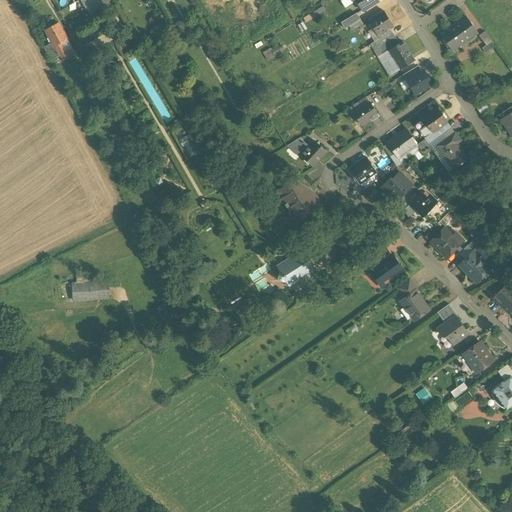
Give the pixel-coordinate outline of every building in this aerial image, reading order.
[(93,0),(92,0),(83,6),(86,11),(97,5),(93,0)] [(377,0),(355,0),(356,1),(362,11),(378,1),(377,0)] [(97,5),(86,11),(89,16),(100,10),(97,5)] [(100,10),(89,16),(92,21),(103,15),(100,10)] [(385,12),(369,21),(379,39),(380,39),(389,33),(387,30),(393,26),(385,12)] [(357,14),(341,23),(345,29),(349,26),(360,19),(357,14)] [(465,16),(453,25),(454,26),(441,35),(452,51),(477,33),(465,16)] [(360,19),(349,26),(353,31),(363,24),(360,19)] [(59,23),(46,30),(55,46),(68,39),(59,23)] [(101,34),(96,25),(78,36),(84,45),(101,34)] [(491,41),(484,31),(478,36),(485,46),(491,41)] [(389,33),(380,39),(383,44),(395,37),(392,32),(389,33)] [(383,44),(378,48),(382,55),(388,51),(399,44),(395,37),(383,44)] [(68,39),(55,46),(63,60),(76,54),(68,39)] [(383,44),(380,39),(379,39),(370,44),(374,50),(378,48),(383,44)] [(485,46),(482,48),(485,53),(495,46),(491,41),(485,46)] [(414,61),(403,42),(399,44),(388,51),(392,58),(393,57),(401,69),(414,61)] [(378,48),(374,50),(378,57),(382,55),(378,48)] [(417,66),(403,75),(407,81),(420,73),(420,72),(417,66)] [(420,73),(407,81),(415,94),(432,84),(424,70),(420,72),(420,73)] [(385,87),(377,92),(380,96),(388,91),(385,87)] [(370,102),(354,113),(362,125),(370,119),(371,121),(379,116),(370,102)] [(435,102),(425,109),(428,114),(437,108),(438,107),(435,102)] [(447,122),(437,108),(428,114),(423,118),(424,118),(419,122),(423,128),(428,125),(433,131),(447,122)] [(511,111),(501,119),(510,132),(511,131),(511,111)] [(406,129),(387,143),(388,143),(395,153),(398,158),(416,146),(417,145),(406,129)] [(467,158),(456,143),(460,140),(454,132),(436,146),(453,169),(460,164),(462,163),(461,162),(467,158)] [(181,139),(188,156),(197,152),(189,135),(181,139)] [(309,147),(299,138),(289,145),(300,155),(306,149),(307,150),(309,147)] [(417,145),(416,146),(419,150),(429,143),(426,139),(417,145)] [(309,147),(307,150),(306,149),(300,155),(312,166),(325,151),(315,142),(309,147)] [(395,153),(388,143),(383,147),(390,157),(395,153)] [(429,143),(420,151),(423,155),(433,148),(429,143)] [(368,159),(361,164),(361,162),(350,170),(360,183),(375,173),(377,172),(368,159)] [(412,185),(399,172),(391,180),(390,179),(382,187),(387,191),(384,193),(390,199),(392,197),(396,201),(412,185)] [(375,173),(360,183),(364,190),(379,179),(375,173)] [(303,188),(294,182),(285,188),(288,192),(281,196),(285,203),(284,204),(286,207),(287,206),(293,216),(304,210),(306,213),(321,204),(314,193),(309,196),(306,191),(307,191),(304,188),(303,188)] [(379,194),(371,185),(361,193),(371,202),(379,194)] [(422,192),(410,203),(417,210),(419,208),(425,213),(438,200),(432,194),(428,198),(422,192)] [(340,240),(352,250),(367,232),(355,222),(340,240)] [(438,224),(425,236),(431,242),(444,230),(438,224)] [(460,245),(444,229),(444,230),(431,242),(447,258),(460,245)] [(302,251),(279,266),(281,270),(280,271),(278,279),(287,281),(288,280),(291,284),(300,279),(298,276),(304,272),(306,275),(314,270),(302,251)] [(474,251),(460,266),(477,282),(491,268),(474,251)] [(366,256),(355,264),(359,269),(370,262),(366,256)] [(374,268),(371,270),(371,271),(381,283),(393,275),(395,278),(403,272),(394,259),(387,264),(384,261),(374,268)] [(370,262),(359,269),(364,276),(371,271),(371,270),(374,268),(370,262)] [(409,279),(397,288),(405,298),(415,291),(416,291),(418,290),(409,279)] [(105,282),(73,285),(74,299),(107,296),(105,282)] [(511,288),(507,283),(493,297),(510,314),(511,312),(511,288)] [(416,291),(415,291),(405,298),(400,302),(404,307),(401,310),(408,319),(411,317),(414,321),(427,311),(428,309),(425,306),(423,306),(421,302),(423,301),(416,291)] [(191,301),(168,314),(172,321),(196,307),(191,301)] [(448,304),(437,313),(445,324),(455,317),(457,316),(448,304)] [(445,324),(438,329),(442,335),(448,337),(442,342),(447,348),(467,334),(467,330),(465,327),(462,327),(455,317),(445,324)] [(480,342),(464,354),(477,373),(494,360),(480,342)] [(477,373),(464,354),(457,359),(471,377),(477,373)] [(511,371),(507,364),(497,371),(504,381),(510,377),(511,375),(511,371)] [(504,381),(504,382),(501,385),(500,384),(493,390),(507,408),(511,404),(511,380),(510,377),(504,381)] [(463,382),(449,391),(453,397),(467,387),(463,382)] [(468,388),(453,400),(460,409),(475,398),(468,388)] [(507,408),(493,390),(492,390),(493,396),(496,402),(500,406),(506,409),(507,408)] [(460,409),(453,400),(447,404),(454,414),(460,409)]
